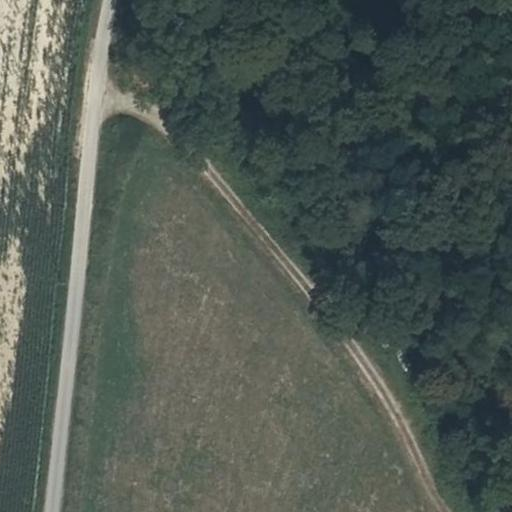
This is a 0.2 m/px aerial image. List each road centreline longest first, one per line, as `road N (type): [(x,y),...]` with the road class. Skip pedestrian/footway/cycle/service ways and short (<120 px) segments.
road 1 (track): [(94,88),(205,169),(370,361),(433,487),(436,511)]
road 2 (unclassified): [(113,0),(94,88),(50,511)]
